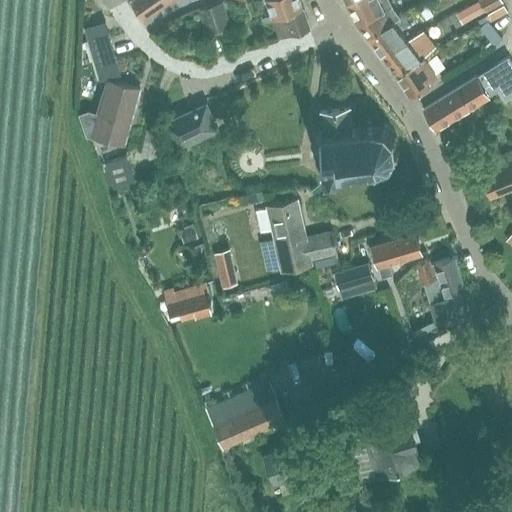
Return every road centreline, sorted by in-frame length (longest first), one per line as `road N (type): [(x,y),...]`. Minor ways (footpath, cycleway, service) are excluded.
road 1 (residential): [(340,25),(218,65),(174,63),(137,36),(114,0)]
road 2 (residential): [(511,323),(490,295),(408,109)]
road 3 (residential): [(408,109),(511,39)]
